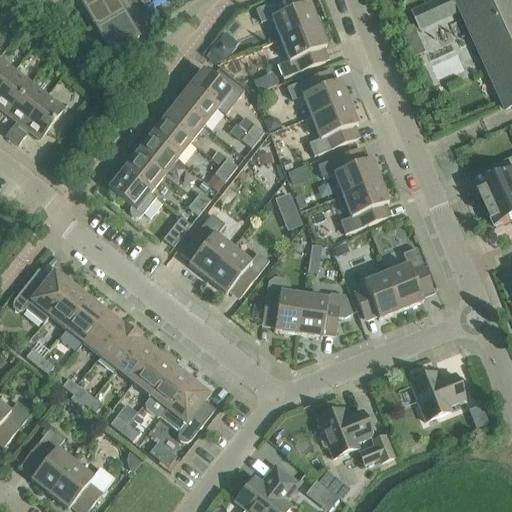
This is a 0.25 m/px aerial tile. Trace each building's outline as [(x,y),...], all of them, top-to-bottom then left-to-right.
[(78,0),(110,56),(138,40),(126,18),(142,9),(143,11),(161,0),(78,0)] [(280,43),(317,28),(308,6),(302,8),(298,0),(287,0),(255,13),(260,26),(271,22),(280,43)] [(507,113),(511,110),(511,0),(445,0),(411,16),(419,32),(461,13),(507,113)] [(317,28),(280,43),(288,64),(277,69),(282,82),(324,65),(320,53),(326,51),(317,28)] [(221,40),(209,55),(223,66),(235,51),(221,40)] [(0,62),(0,92),(14,74),(0,62)] [(189,90),(217,113),(225,119),(243,95),(217,74),(212,80),(202,73),(189,90)] [(0,92),(0,112),(6,118),(31,87),(14,74),(0,92)] [(311,121),(348,106),(339,84),(333,86),(328,74),(286,91),(291,104),(302,100),(311,121)] [(47,99),(31,87),(6,118),(22,130),(47,99)] [(175,107),(203,129),(217,113),(189,90),(175,107)] [(47,99),(22,130),(39,143),(63,112),(47,99)] [(348,106),(311,121),(319,142),(308,147),(313,160),(355,143),(350,131),(357,129),(348,106)] [(162,124),(190,146),(203,129),(175,107),(162,124)] [(148,141),(176,163),(190,146),(162,124),(148,141)] [(11,144),(19,134),(12,129),(4,139),(11,144)] [(247,136),(257,145),(263,137),(253,129),(247,136)] [(19,134),(11,144),(17,149),(25,139),(19,134)] [(257,145),(247,136),(240,144),(251,152),(257,145)] [(135,158),(163,181),(176,163),(148,141),(135,158)] [(342,199),(379,184),(370,162),(364,165),(359,152),(317,169),(322,182),(333,178),(342,199)] [(269,155),(257,158),(260,168),(271,165),(269,155)] [(150,196),(163,181),(135,158),(121,175),(150,197),(150,196)] [(485,211),(486,210),(492,208),(511,198),(511,160),(494,169),(499,180),(484,187),(477,190),(482,200),(480,200),(485,211)] [(220,170),(230,178),(236,171),(226,163),(220,170)] [(230,178),(220,170),(214,178),(224,186),(230,178)] [(141,219),(155,202),(155,201),(150,197),(121,175),(108,192),(130,210),(129,213),(129,217),(131,220),(135,221),(138,221),(141,219)] [(379,184),(342,199),(350,220),(339,225),(344,238),(386,221),(382,209),(388,207),(379,184)] [(193,204),(203,212),(210,204),(199,196),(193,204)] [(288,197),(276,202),(282,217),(294,213),(288,197)] [(300,198),(293,201),(298,212),(304,209),(300,198)] [(511,198),(492,208),(486,210),(485,211),(490,221),(491,221),(496,231),(501,229),(511,223),(511,198)] [(203,212),(193,204),(187,212),(197,220),(203,212)] [(180,221),(162,243),(173,251),(190,229),(180,221)] [(207,283),(232,252),(213,237),(209,242),(198,234),(182,255),(192,263),(188,268),(207,283)] [(344,247),(333,251),(336,259),(347,254),(344,247)] [(232,252),(207,283),(226,298),(230,293),(240,301),(268,265),(257,256),(249,266),(232,252)] [(385,277),(400,314),(422,305),(420,299),(432,294),(415,252),(402,257),(407,268),(385,277)] [(43,328),(49,320),(73,290),(63,282),(62,280),(59,277),(56,277),(53,275),(48,281),(38,273),(13,304),(12,307),(12,311),(14,314),(18,315),(21,315),(24,313),(43,328)] [(400,314),(385,277),(363,286),(365,292),(353,297),(363,322),(375,317),(378,323),(400,314)] [(273,335),(301,339),(307,300),(288,297),(290,289),(285,282),(274,281),(267,286),(265,300),(261,327),(274,329),(273,335)] [(65,333),(89,303),(79,296),(79,293),(75,290),(73,291),(73,290),(49,320),(65,333)] [(307,300),(301,339),(321,342),(322,335),(335,337),(337,320),(344,321),(354,318),(344,299),(343,299),(330,297),(325,302),(307,300)] [(89,303),(65,333),(81,346),(105,316),(96,309),(96,307),(92,304),(90,304),(89,303)] [(98,360),(122,330),(113,323),(113,320),(109,317),(107,318),(105,316),(81,346),(98,360)] [(122,330),(98,360),(116,374),(140,344),(141,343),(139,341),(139,339),(135,336),(133,336),(123,328),(122,330)] [(140,344),(116,374),(133,388),(157,357),(155,356),(155,354),(151,351),(149,351),(140,344)] [(36,370),(42,362),(31,353),(25,361),(36,370)] [(157,357),(133,388),(149,400),(173,370),(172,369),(172,367),(168,364),(166,364),(157,357)] [(42,362),(36,370),(47,379),(53,371),(42,362)] [(173,370),(149,400),(143,408),(144,408),(145,412),(156,421),(160,421),(190,383),(189,383),(189,381),(185,378),(183,378),(173,370)] [(413,385),(409,387),(425,426),(451,415),(448,410),(470,401),(460,375),(438,384),(435,376),(423,381),(421,379),(413,382),(413,385)] [(69,396),(75,388),(68,382),(62,390),(69,396)] [(200,391),(190,383),(160,421),(178,436),(177,439),(178,442),(180,445),(183,447),(187,446),(189,444),(190,444),(214,413),(204,405),(209,399),(206,396),(206,394),(202,391),(200,391)] [(75,388),(69,396),(72,399),(69,403),(81,412),(84,408),(87,411),(93,403),(75,388)] [(93,403),(87,411),(94,416),(101,409),(93,403)] [(0,408),(0,450),(2,453),(31,417),(17,406),(9,415),(0,408)] [(345,421),(342,413),(331,418),(329,417),(321,420),(320,422),(316,423),(332,462),(358,452),(356,447),(371,441),(361,415),(345,421)] [(120,437),(127,429),(116,420),(109,428),(120,437)] [(127,429),(120,437),(131,446),(137,438),(127,429)] [(49,498),(74,467),(56,453),(64,443),(49,432),(21,468),(34,478),(30,483),(49,498)] [(380,467),(393,462),(384,440),(372,445),(374,450),(358,456),(363,469),(379,463),(380,467)] [(157,445),(150,458),(171,468),(178,455),(157,445)] [(74,467),(49,498),(66,511),(68,511),(72,508),(77,511),(90,511),(113,483),(99,472),(92,481),(74,467)] [(288,511),(290,511),(283,505),(296,488),(275,471),(261,488),(253,482),(235,505),(243,511),(288,511)] [(299,507),(306,511),(321,511),(331,496),(313,485),(299,507)]
